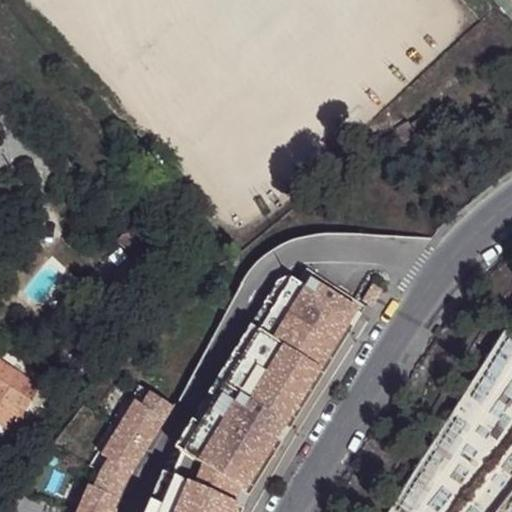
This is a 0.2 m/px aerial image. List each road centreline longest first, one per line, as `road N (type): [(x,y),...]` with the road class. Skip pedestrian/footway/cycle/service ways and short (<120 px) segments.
road 1 (residential): [(441,277),(382,258),(285,261),(262,280),(131,511)]
road 2 (residential): [(288,511),(441,277)]
